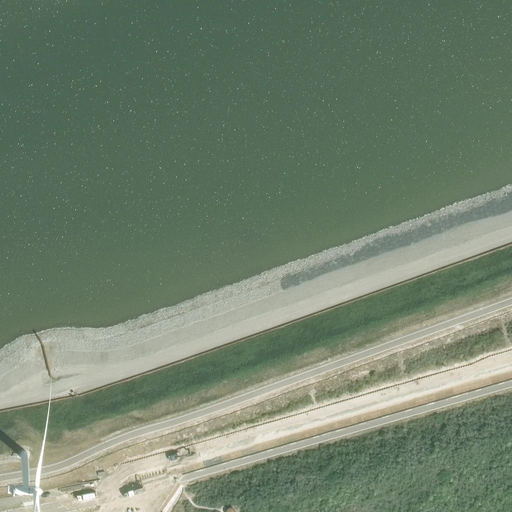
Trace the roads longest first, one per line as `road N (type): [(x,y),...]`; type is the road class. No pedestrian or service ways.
road 1 (track): [(511,196),(48,357),(0,366)]
road 2 (unclassified): [(511,383),(30,511)]
